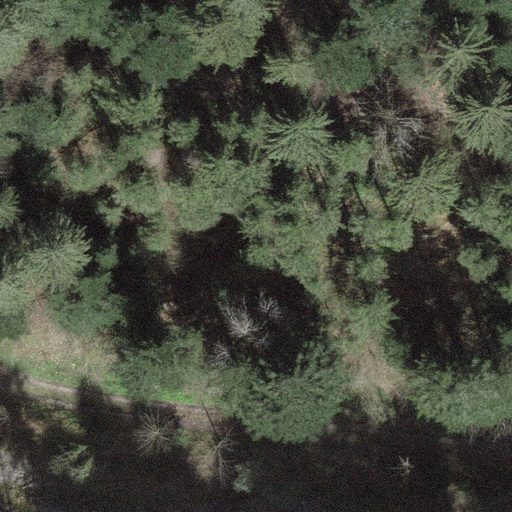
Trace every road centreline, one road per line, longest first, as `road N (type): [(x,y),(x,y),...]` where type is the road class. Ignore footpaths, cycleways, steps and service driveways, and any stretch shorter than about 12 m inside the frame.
road 1 (track): [(511,453),(149,415),(0,380)]
road 2 (track): [(511,81),(410,93),(271,94),(181,78),(96,46),(30,0)]
